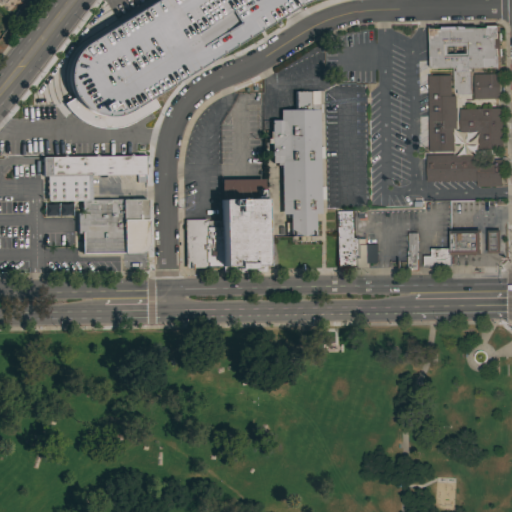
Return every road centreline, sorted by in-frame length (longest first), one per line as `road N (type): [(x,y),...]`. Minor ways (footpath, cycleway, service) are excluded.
road 1 (residential): [(167,288),(168,135),(186,102),(329,20),(363,10),(511,7)]
road 2 (primary): [(511,283),(167,288)]
road 3 (primary): [(168,310),(410,305)]
